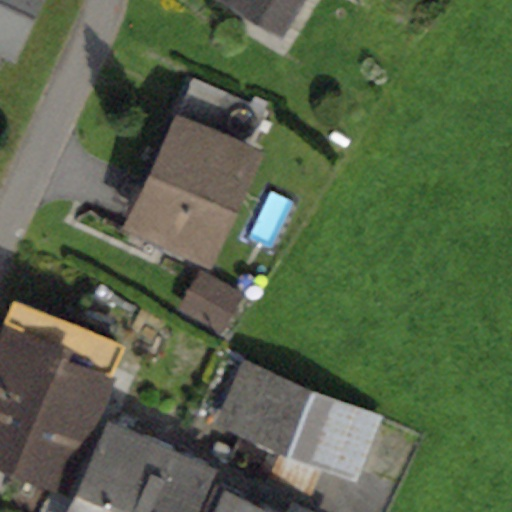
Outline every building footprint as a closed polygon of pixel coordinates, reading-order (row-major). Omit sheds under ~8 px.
[(0,0),(0,44),(10,49),(33,0),(0,0)] [(244,0),(286,26),(301,0),(244,0)] [(205,85),(142,219),(205,249),(268,114),(205,85)] [(187,306),(195,311),(212,280),(204,275),(187,306)] [(212,280),(195,311),(223,326),(240,296),(212,280)] [(60,358),(62,359),(79,327),(18,302),(0,343),(0,350),(7,354),(0,370),(0,447),(17,454),(59,360),(60,358)] [(117,343),(79,327),(62,359),(60,358),(59,360),(17,454),(62,474),(117,343)] [(248,363),(225,414),(284,442),(307,388),(248,363)] [(284,442),(354,470),(375,418),(307,388),(284,442)] [(72,511),(128,511),(160,442),(114,421),(72,511)] [(184,511),(207,464),(160,442),(128,511),(184,511)] [(283,511),(220,482),(206,511),(283,511)]
